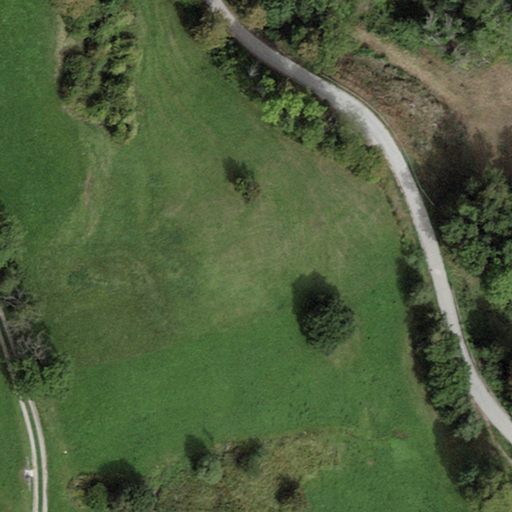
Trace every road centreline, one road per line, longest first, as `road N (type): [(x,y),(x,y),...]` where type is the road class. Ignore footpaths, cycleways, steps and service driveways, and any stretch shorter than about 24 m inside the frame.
road 1 (unclassified): [(511,424),(478,388),(422,211),(373,123),(229,0)]
road 2 (track): [(39,511),(41,457),(0,338)]
